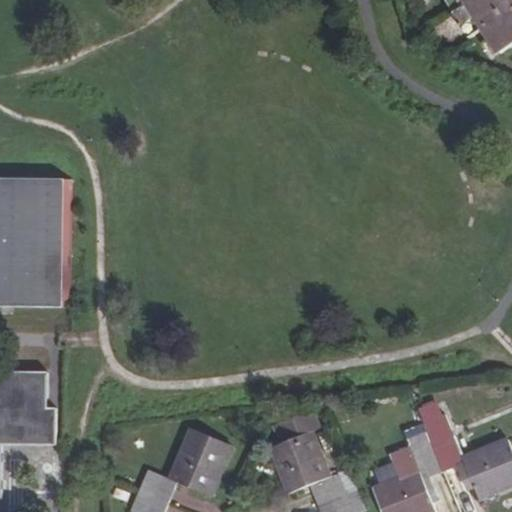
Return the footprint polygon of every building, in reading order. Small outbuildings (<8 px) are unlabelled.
[(511,0),(454,0),(463,13),(456,18),(471,42),(484,34),(499,57),(511,48),(511,0)] [(69,181),(0,179),(0,306),(69,307),(69,181)] [(45,371),(0,370),(0,497),(1,498),(1,443),(54,443),(54,407),(45,407),(45,371)] [(511,486),(511,457),(506,444),(464,462),(446,418),(425,427),(430,441),(434,449),(446,478),(460,472),(466,486),(473,484),(480,499),(511,486)] [(148,473),(139,492),(168,504),(176,485),(204,496),(224,448),(184,431),(164,480),(148,473)] [(306,488),(315,507),(342,496),(335,477),(326,479),(307,435),(269,450),(288,495),(306,488)] [(434,449),(430,441),(410,449),(414,458),(434,449)] [(439,499),(432,484),(446,478),(434,449),(414,458),(396,466),(402,483),(379,493),(387,511),(435,511),(431,502),(439,499)] [(362,511),(364,511),(355,490),(342,496),(315,507),(316,511),(362,511)] [(164,511),(168,504),(139,492),(131,511),(164,511)]
